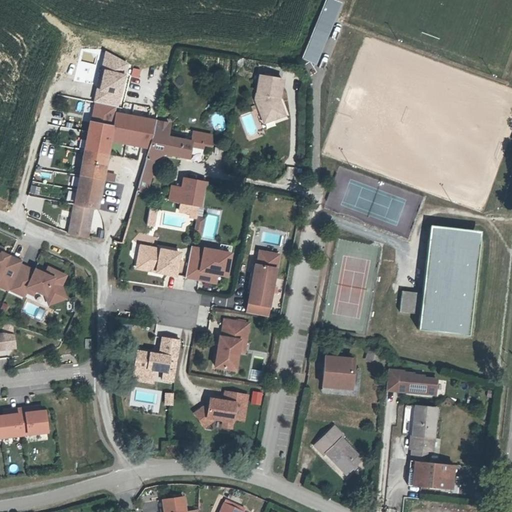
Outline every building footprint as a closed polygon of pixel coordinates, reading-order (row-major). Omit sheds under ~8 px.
[(333,0),(326,0),(302,58),(316,64),(341,3),(333,0)] [(105,51),(94,101),(119,107),(129,64),(105,51)] [(137,78),(140,69),(132,67),(130,75),(137,78)] [(275,102),(276,97),(280,98),(283,80),(269,78),(264,77),(260,76),(256,100),(261,115),(270,111),(272,116),(283,112),(280,103),(275,102)] [(116,107),(94,103),(88,132),(110,137),(112,127),(115,111),(116,107)] [(152,133),(155,119),(115,111),(110,141),(149,149),(152,133)] [(264,123),(285,115),(283,112),(272,116),(270,111),(261,115),(264,123)] [(189,158),(192,140),(168,136),(171,124),(155,121),(152,133),(149,149),(146,157),(136,191),(147,194),(147,193),(156,160),(156,158),(164,153),(189,158)] [(212,148),(214,134),(192,131),(191,138),(193,138),(192,147),(203,148),(205,147),(212,148)] [(88,132),(84,150),(107,154),(110,141),(110,137),(88,132)] [(107,154),(84,150),(80,176),(102,180),(107,154)] [(33,177),(48,182),(52,172),(37,167),(33,177)] [(80,176),(77,190),(100,194),(102,180),(80,176)] [(201,207),(206,181),(183,177),(181,187),(178,203),(201,207)] [(178,203),(181,187),(171,185),(168,201),(178,203)] [(100,194),(77,190),(74,204),(93,208),(97,209),(100,194)] [(89,225),(93,208),(74,204),(69,233),(83,236),(86,224),(89,225)] [(152,225),(156,207),(150,206),(146,224),(152,225)] [(479,244),(481,231),(430,225),(428,238),(479,244)] [(468,335),(479,244),(428,238),(422,293),(402,291),(399,312),(419,314),(417,329),(468,335)] [(177,277),(182,252),(140,245),(135,269),(177,277)] [(227,277),(232,253),(192,245),(185,278),(217,284),(219,276),(227,277)] [(0,286),(7,290),(8,289),(19,264),(20,261),(3,253),(2,256),(0,254),(0,251),(2,248),(0,247),(0,286)] [(268,317),(280,254),(258,250),(245,313),(268,317)] [(19,264),(8,289),(22,295),(24,291),(26,286),(33,289),(43,294),(49,307),(68,298),(62,287),(67,276),(54,270),(51,277),(43,273),(33,269),(33,270),(19,264)] [(46,267),(43,273),(51,277),(54,270),(46,267)] [(3,303),(0,310),(6,313),(10,306),(3,303)] [(238,373),(241,354),(246,355),(251,322),(223,318),(221,335),(219,335),(213,369),(238,373)] [(0,350),(16,348),(14,333),(0,334),(0,350)] [(175,384),(182,340),(161,337),(159,354),(137,351),(133,380),(152,383),(154,370),(160,371),(159,381),(175,384)] [(377,363),(380,354),(369,351),(367,361),(377,363)] [(353,361),(324,357),(320,386),(349,390),(352,371),(353,361)] [(435,394),(436,379),(423,378),(423,376),(413,375),(413,374),(402,373),(403,371),(387,370),(386,390),(435,394)] [(359,372),(352,371),(349,390),(320,386),(320,393),(355,398),(359,372)] [(244,420),(249,395),(224,391),(223,400),(209,397),(208,406),(203,406),(194,413),(205,428),(214,420),(223,422),(222,426),(231,428),(232,418),(244,420)] [(262,392),(253,391),(251,404),(260,405),(262,392)] [(173,405),(173,392),(164,392),(164,405),(173,405)] [(0,436),(46,430),(43,410),(38,410),(32,411),(31,406),(23,407),(23,412),(18,413),(17,408),(9,409),(9,414),(3,415),(0,415),(0,436)] [(434,437),(436,408),(415,406),(411,449),(412,449),(427,450),(432,451),(433,441),(431,441),(432,437),(434,437)] [(361,459),(341,438),(343,436),(334,427),(314,446),(324,455),(326,453),(346,474),(361,459)] [(425,462),(427,450),(412,449),(411,460),(422,462),(425,462)] [(420,486),(422,462),(411,460),(410,460),(407,485),(420,486)] [(451,490),(453,465),(425,462),(422,462),(420,486),(451,490)] [(185,511),(183,497),(162,500),(164,511),(185,511)] [(245,508),(225,500),(224,503),(243,511),(245,508)] [(243,511),(224,503),(219,511),(243,511)]
